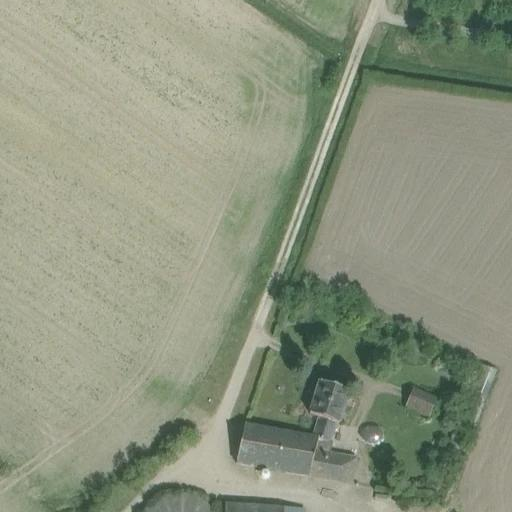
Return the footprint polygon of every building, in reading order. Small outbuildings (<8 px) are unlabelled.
[(471,437),(498,371),(481,364),(455,430),(471,437)] [(318,383),(308,416),(317,419),(311,438),(331,442),(337,423),(341,424),(351,393),(336,388),(318,383)] [(407,410),(431,419),(439,397),(415,388),(407,410)] [(333,442),(331,442),(311,438),(244,426),(236,464),(275,473),(352,486),(357,458),(331,453),(333,442)] [(362,432),(362,436),(363,440),(366,443),(370,444),(376,443),(380,442),(382,439),(383,435),(382,431),(379,428),(375,428),(369,428),(365,429),(362,432)] [(452,440),(451,445),(454,449),(459,450),(463,447),(465,437),(462,433),(457,432),(453,435),(452,440)] [(211,511),(210,510),(205,505),(200,501),(193,498),(187,496),(183,496),(180,496),(173,496),(166,498),(159,501),(154,505),(149,510),(147,511),(211,511)]
